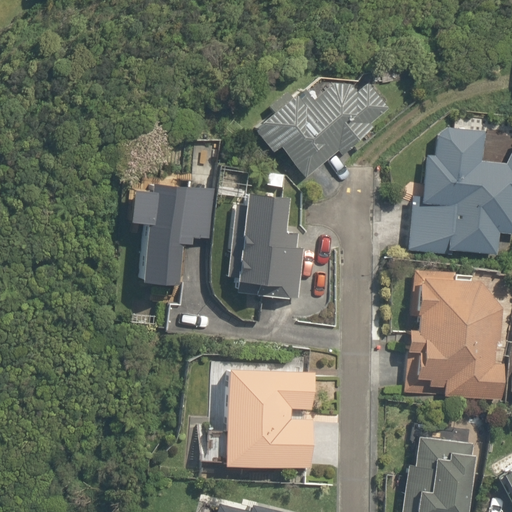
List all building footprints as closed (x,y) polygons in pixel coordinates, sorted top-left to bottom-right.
[(275,144),(302,176),(335,149),(339,153),(350,145),(349,144),(371,126),(368,122),(386,107),(365,81),(353,90),(347,83),(328,81),(308,97),(300,87),(297,90),(300,93),(295,97),(290,91),(286,95),(283,91),(265,105),(269,110),(256,121),(257,123),(251,128),(268,149),(275,144)] [(451,248),(494,253),(496,232),(511,233),(511,143),(503,162),(479,160),(482,130),(443,126),(433,134),(431,154),(423,153),(419,195),(410,194),(404,248),(450,253),(451,248)] [(281,171),(266,169),(264,185),(279,187),(281,171)] [(136,279),(175,283),(179,242),(188,243),(188,236),(208,238),(214,188),(146,181),(145,190),(135,189),(132,220),(142,221),(136,279)] [(235,290),(296,297),(301,247),(293,247),(295,231),(280,230),(284,195),(242,191),(241,204),(233,204),(229,237),(237,238),(236,251),(227,250),(225,276),(236,277),(235,290)] [(401,390),(499,397),(502,362),(493,362),(494,342),(498,342),(500,307),(477,280),(452,278),(452,272),(411,269),(408,313),(414,313),(413,328),(405,327),(401,390)] [(220,464),(307,467),(308,418),(288,417),(290,368),(224,366),(220,464)] [(407,442),(414,443),(412,468),(404,467),(398,511),(471,511),(478,457),(470,456),(471,444),(456,442),(457,429),(409,423),(407,442)] [(511,469),(503,475),(511,491),(511,469)] [(338,511),(336,490),(318,492),(320,511),(338,511)] [(271,511),(252,507),(250,511),(205,499),(201,511),(271,511)]
